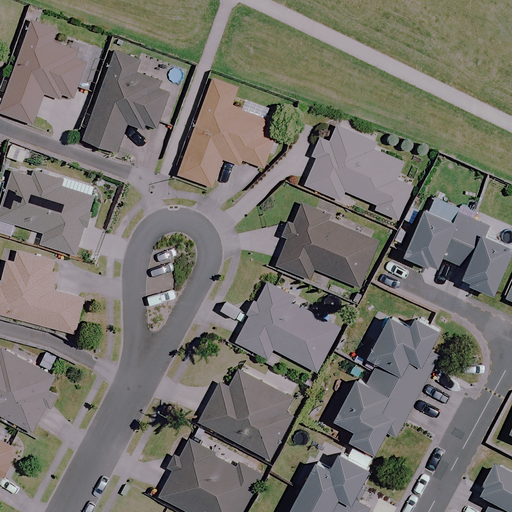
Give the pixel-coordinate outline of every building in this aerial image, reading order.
[(43,94),(61,100),(62,96),(72,99),(89,48),(54,36),(56,30),(30,21),(0,105),(0,113),(32,125),(43,94)] [(127,124),(143,130),(145,125),(155,129),(169,91),(160,87),(161,83),(134,72),(139,59),(114,50),(80,140),(116,153),(127,124)] [(236,87),(211,78),(177,175),(211,187),(221,159),(239,165),(241,160),(262,167),(273,139),(264,135),(270,118),(231,104),(236,87)] [(372,142),(336,125),(329,142),(319,137),(312,152),(318,155),(304,186),(339,201),(343,191),(374,205),(372,209),(396,220),(411,187),(394,180),(402,162),(370,147),(372,142)] [(61,180),(31,171),(30,174),(13,168),(0,209),(0,220),(41,233),(37,244),(75,255),(93,197),(59,186),(61,180)] [(301,203),(293,222),(290,221),(285,233),(288,235),(275,265),(309,279),(314,269),(358,287),(378,242),(326,220),(328,215),(301,203)] [(459,216),(431,203),(409,251),(433,261),(435,258),(445,263),(448,255),(471,266),(466,276),(498,291),(511,260),(511,239),(489,229),(492,222),(463,209),(459,216)] [(52,269),(55,261),(12,250),(9,261),(4,260),(0,277),(0,314),(74,334),(83,298),(51,290),(56,270),(52,269)] [(264,282),(254,301),(251,299),(245,312),(248,314),(234,342),(267,359),(272,349),(316,372),(338,327),(288,302),(291,296),(264,282)] [(358,433),(382,445),(391,429),(398,432),(442,347),(437,345),(447,325),(422,312),(417,322),(396,312),(375,352),(381,356),(371,376),(364,372),(343,414),(363,424),(358,433)] [(56,380),(0,351),(0,415),(32,431),(45,406),(48,408),(55,394),(49,392),(56,380)] [(291,399),(236,370),(227,387),(218,383),(198,421),(268,458),(291,416),(284,412),(291,399)] [(10,463),(9,462),(15,449),(0,440),(0,478),(2,479),(10,463)] [(169,467),(174,470),(160,496),(188,511),(240,511),(259,478),(190,441),(183,454),(177,451),(169,467)] [(358,497),(376,463),(344,447),(336,462),(323,456),(293,511),(367,511),(372,504),(358,497)] [(511,511),(511,462),(507,460),(489,491),(500,497),(491,511),(511,511)]
